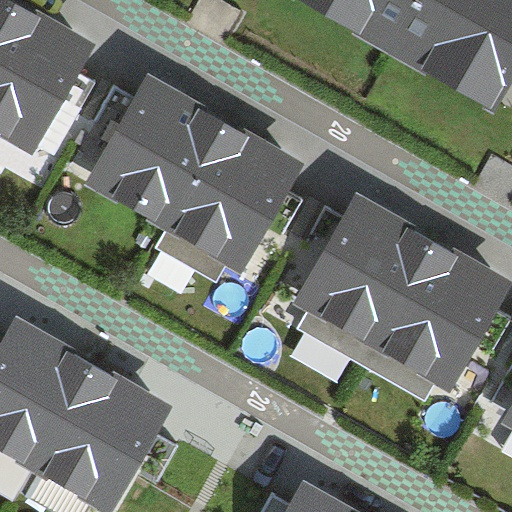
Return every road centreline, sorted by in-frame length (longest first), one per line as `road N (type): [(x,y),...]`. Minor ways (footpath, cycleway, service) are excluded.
road 1 (residential): [(449,511),(0,254)]
road 2 (residential): [(102,0),(511,231)]
